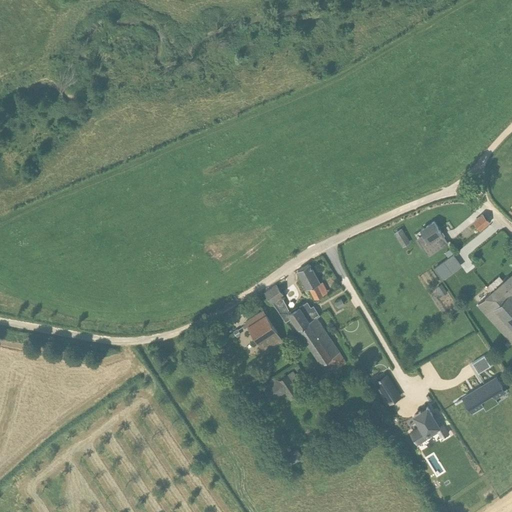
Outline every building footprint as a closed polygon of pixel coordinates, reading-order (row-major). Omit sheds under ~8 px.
[(489,223),(482,215),(474,222),(480,230),(489,223)] [(422,247),(428,257),(448,244),(434,222),(421,230),(424,236),(418,240),(422,247)] [(403,246),(409,243),(401,230),(395,234),(403,246)] [(462,265),(454,254),(434,268),(443,279),(462,265)] [(313,277),(315,275),(309,264),(298,271),(307,288),(309,288),(315,299),(323,295),(318,285),(313,277)] [(511,294),(511,293),(511,292),(511,275),(486,298),(479,306),(511,343),(511,294)] [(442,296),(447,292),(441,284),(436,287),(442,296)] [(283,295),(281,293),(276,285),(265,292),(286,321),(291,317),(299,329),(316,318),(319,316),(313,306),(311,308),(307,302),(289,313),(281,297),(283,295)] [(338,308),(344,304),(341,299),(335,303),(338,308)] [(282,340),(269,319),(263,311),(246,322),(265,352),(282,340)] [(329,374),(345,363),(316,318),(299,329),(329,374)] [(484,355),(473,362),(479,372),(490,365),(484,355)] [(277,381),(286,395),(301,384),(292,370),(277,381)] [(376,381),(386,396),(397,389),(387,374),(376,381)] [(497,378),(466,397),(470,404),(469,404),(471,407),(472,406),(474,410),(505,391),(502,387),(503,387),(500,381),(499,382),(497,378)] [(435,434),(441,431),(434,419),(432,420),(425,409),(411,417),(418,429),(409,435),(415,445),(434,433),(435,434)] [(303,459),(298,449),(290,453),(294,463),(303,459)]
